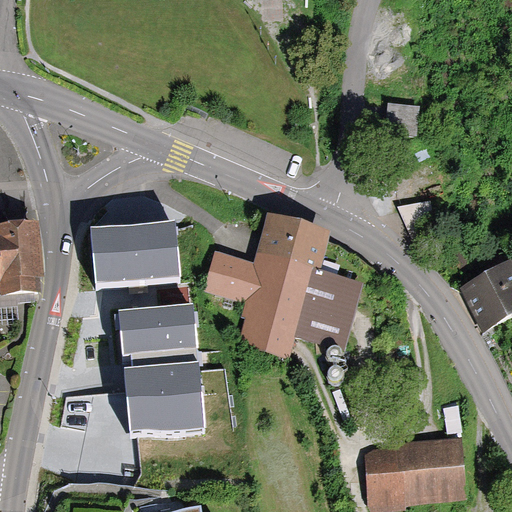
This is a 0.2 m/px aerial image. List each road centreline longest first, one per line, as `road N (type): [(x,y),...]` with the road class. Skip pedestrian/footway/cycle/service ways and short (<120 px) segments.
road 1 (tertiary): [(54,211),(52,296),(12,511)]
road 2 (tertiary): [(330,218),(426,292),(511,446)]
road 3 (residential): [(330,218),(344,171),(365,0)]
road 4 (tertiary): [(146,142),(330,218)]
road 5 (tertiary): [(27,95),(146,142)]
road 6 (tertiary): [(27,95),(23,113),(54,211)]
